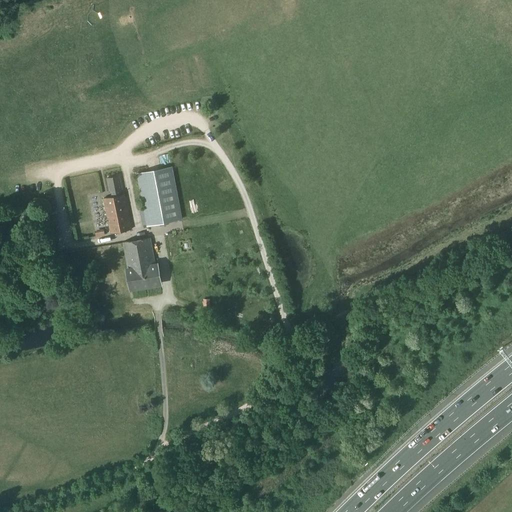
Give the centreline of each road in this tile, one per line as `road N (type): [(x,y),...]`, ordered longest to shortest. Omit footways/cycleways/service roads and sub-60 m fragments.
road 1 (track): [(160,444),(253,403),(295,345),(241,191),(212,143),(61,170),(56,186),(69,244),(109,238)]
road 2 (track): [(295,345),(299,335),(511,230)]
road 3 (motorway): [(511,368),(351,511)]
road 4 (motorway): [(392,511),(511,408)]
